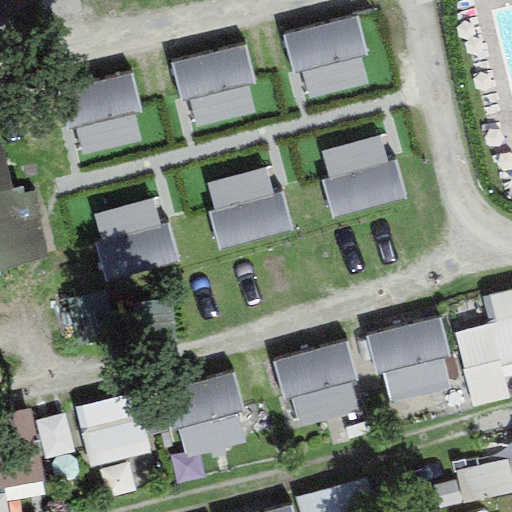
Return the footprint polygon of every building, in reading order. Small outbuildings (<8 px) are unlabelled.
[(308,92),(379,74),(362,7),(292,25),(308,92)] [(178,53),(197,120),(265,100),(246,34),(178,53)] [(85,150),(154,127),(132,61),(63,84),(85,150)] [(391,125),(323,144),(342,209),(410,190),(391,125)] [(282,161),(212,170),(221,237),(291,227),(282,161)] [(96,209),(118,276),(184,255),(162,188),(96,209)] [(511,375),(508,358),(511,357),(511,282),(494,287),(501,316),(460,326),(478,401),(511,392),(511,375)] [(443,309),(374,325),(391,396),(460,380),(443,309)] [(343,333),(281,352),(301,420),(363,402),(343,333)] [(172,378),(188,451),(254,437),(238,364),(172,378)] [(154,451),(145,387),(82,396),(91,460),(154,451)] [(0,485),(51,471),(31,407),(0,416),(0,485)] [(51,451),(79,444),(70,407),(41,414),(51,451)] [(468,495),(511,490),(511,454),(464,460),(468,495)] [(370,511),(362,478),(306,491),(310,511),(370,511)]
